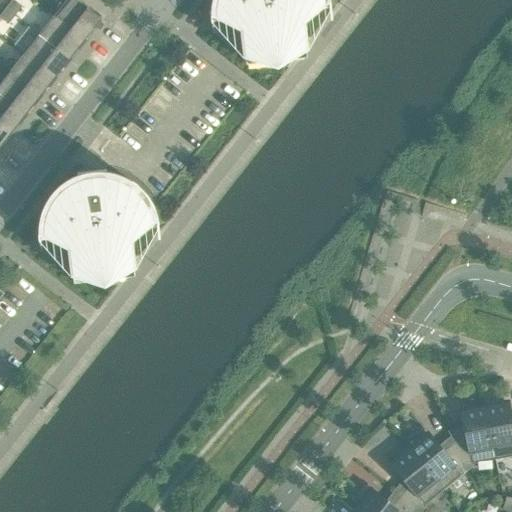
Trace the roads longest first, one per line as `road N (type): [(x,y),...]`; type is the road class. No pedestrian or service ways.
road 1 (tertiary): [(274,511),(450,292),(463,282),(511,288)]
road 2 (residential): [(0,212),(158,13)]
